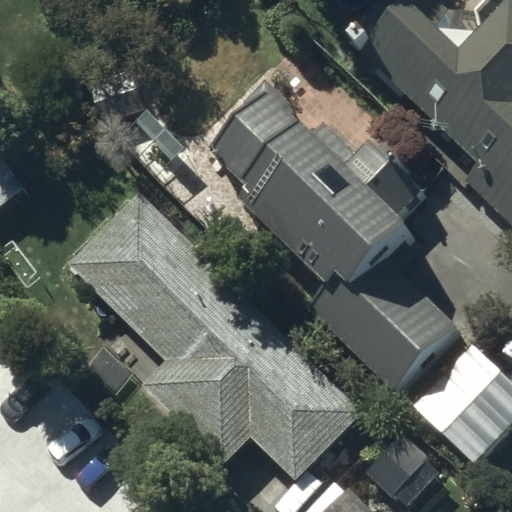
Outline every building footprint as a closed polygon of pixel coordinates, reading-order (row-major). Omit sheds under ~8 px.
[(449,22),(425,0),(401,0),(352,52),(483,177),(472,189),(511,226),(511,12),(502,4),(484,23),(449,22)] [(310,145),(271,106),(217,161),(257,201),(244,213),(339,306),(325,321),(401,396),(459,337),(391,271),(417,245),(403,232),(431,203),(373,147),(359,161),(326,129),(310,145)] [(0,217),(25,200),(0,165),(0,217)] [(358,426),(143,212),(78,277),(175,374),(152,397),(226,471),(257,440),(301,484),(358,426)] [(511,436),(511,393),(475,359),(422,416),(481,470),(511,436)] [(360,511),(350,503),(342,511),(360,511)]
